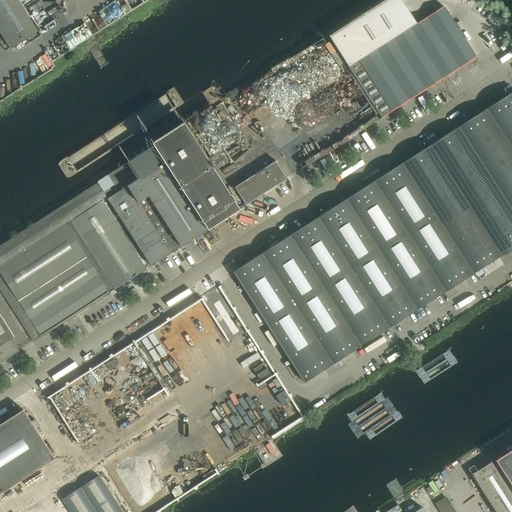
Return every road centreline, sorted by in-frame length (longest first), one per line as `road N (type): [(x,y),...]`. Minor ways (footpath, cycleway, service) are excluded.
road 1 (unclassified): [(0,400),(511,66)]
road 2 (unknown): [(511,256),(308,377),(292,373),(212,261)]
